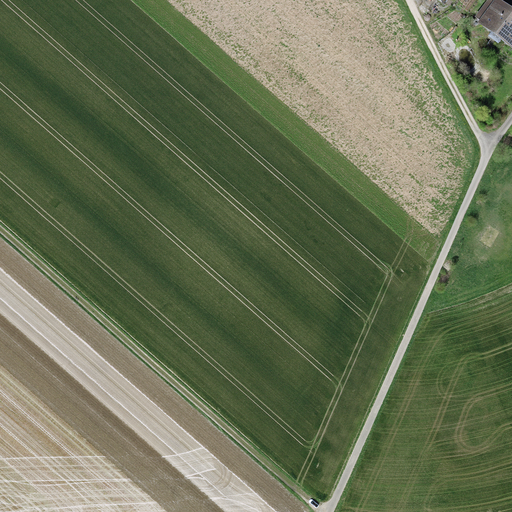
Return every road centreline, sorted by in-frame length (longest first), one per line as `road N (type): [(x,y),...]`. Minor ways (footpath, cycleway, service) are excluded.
road 1 (track): [(0,228),(322,511)]
road 2 (unclassified): [(511,130),(493,154),(329,511)]
road 3 (track): [(493,154),(417,0)]
